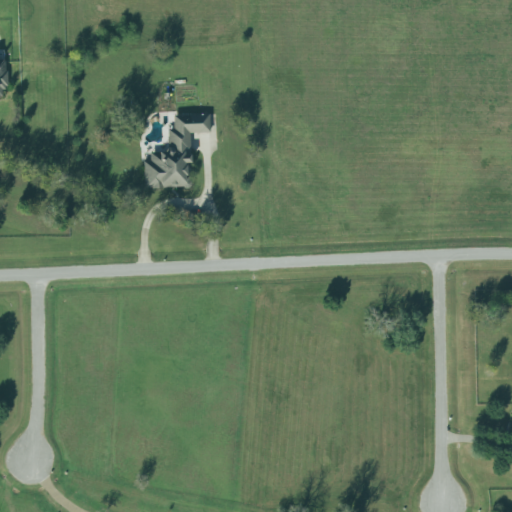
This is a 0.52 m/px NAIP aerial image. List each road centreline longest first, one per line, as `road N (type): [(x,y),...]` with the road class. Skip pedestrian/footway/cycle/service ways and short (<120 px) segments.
road 1 (residential): [(0,275),(511,257)]
road 2 (residential): [(439,256),(442,507)]
road 3 (residential): [(36,275),(32,465)]
